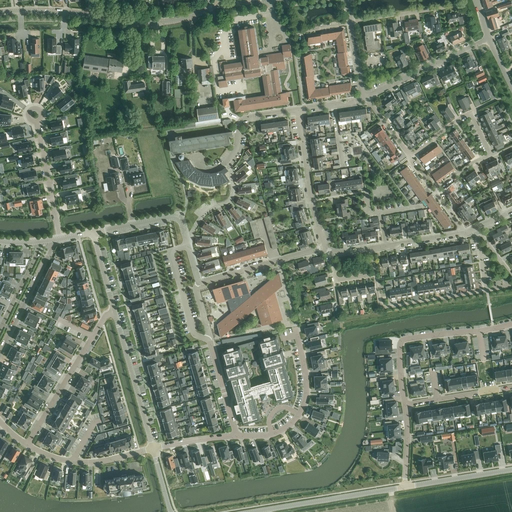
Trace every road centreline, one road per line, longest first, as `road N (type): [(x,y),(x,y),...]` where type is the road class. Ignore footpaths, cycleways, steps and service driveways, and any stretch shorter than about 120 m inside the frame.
road 1 (residential): [(188,246),(171,255),(194,333),(211,346),(236,436)]
road 2 (track): [(314,511),(511,479)]
road 3 (residential): [(410,154),(472,116),(489,155),(436,191)]
road 4 (residential): [(404,405),(401,341),(511,323)]
road 5 (residential): [(188,246),(200,282),(324,248)]
road 6 (residential): [(27,444),(114,312)]
road 7 (residential): [(236,436),(276,433),(298,415),(306,381),(295,329)]
road 8 (unclassified): [(252,511),(404,487)]
road 9 (unclassified): [(153,448),(114,312)]
road 10 (residential): [(324,248),(298,109)]
road 11 (residential): [(366,96),(489,38)]
road 12 (residential): [(298,109),(243,119),(225,163),(210,169),(196,161)]
road 13 (residential): [(486,290),(387,307),(375,274)]
road 14 (tertiary): [(220,4),(169,21),(90,15)]
road 15 (residential): [(27,444),(84,462),(153,448)]
road 16 (residential): [(0,352),(55,239)]
road 17 (residential): [(60,238),(36,120)]
